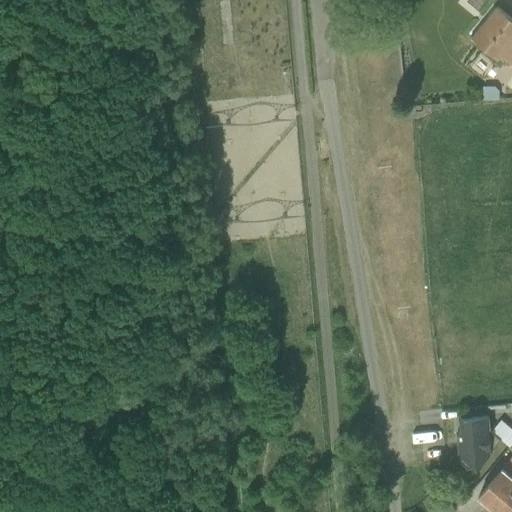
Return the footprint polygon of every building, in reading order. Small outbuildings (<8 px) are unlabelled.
[(500,56),(511,65),(511,20),(496,7),(471,38),(497,60),(500,56)] [(482,100),(497,100),(498,92),(493,87),(482,87),(482,100)] [(456,430),(459,462),(467,469),(476,468),(501,440),(489,428),(488,416),(459,418),(460,430),(456,430)] [(493,510),(511,488),(511,444),(508,449),(511,451),(511,455),(478,497),(493,510)] [(511,511),(511,488),(493,510),(495,511),(511,511)] [(430,511),(453,511),(455,511),(438,489),(422,501),(430,511)]
